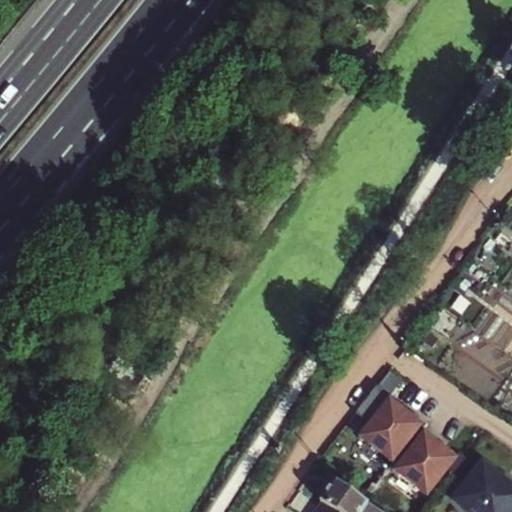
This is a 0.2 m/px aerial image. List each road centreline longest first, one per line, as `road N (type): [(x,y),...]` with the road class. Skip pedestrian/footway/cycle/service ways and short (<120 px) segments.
road 1 (track): [(511,176),(275,495)]
road 2 (trunk): [(0,205),(174,0)]
road 3 (track): [(511,436),(384,349)]
road 4 (trunk): [(86,0),(0,105)]
